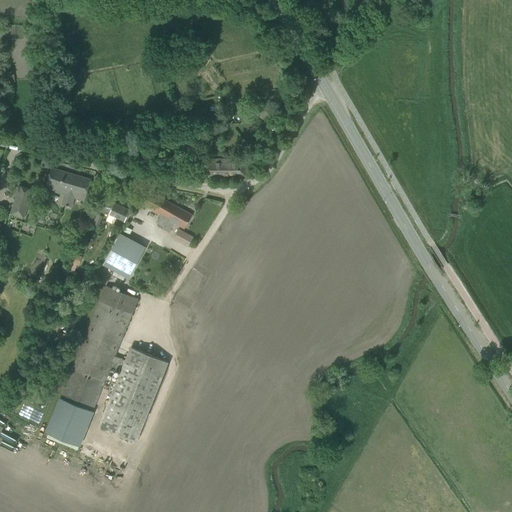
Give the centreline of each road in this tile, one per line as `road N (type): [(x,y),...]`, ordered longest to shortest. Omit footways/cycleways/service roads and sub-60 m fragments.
road 1 (unclassified): [(326,89),(262,175),(227,190),(0,137)]
road 2 (tertiary): [(511,393),(326,89)]
